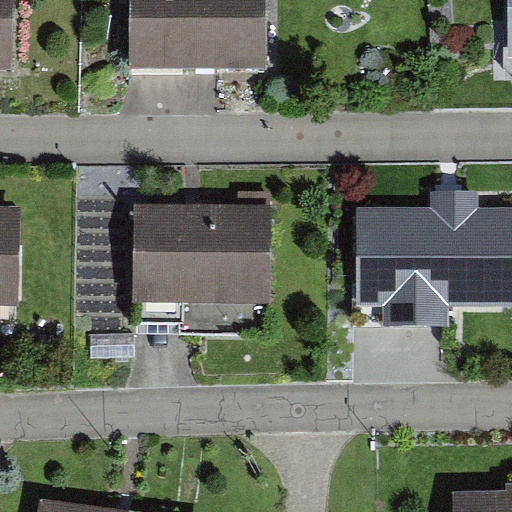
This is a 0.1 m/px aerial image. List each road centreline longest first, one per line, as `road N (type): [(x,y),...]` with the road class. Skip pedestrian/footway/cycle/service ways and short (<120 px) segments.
road 1 (residential): [(511,409),(0,418)]
road 2 (residential): [(0,140),(511,135)]
